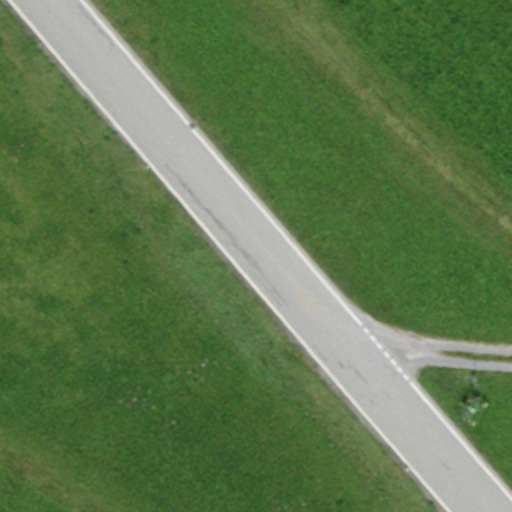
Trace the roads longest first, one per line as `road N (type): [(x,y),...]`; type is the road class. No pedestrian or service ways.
road 1 (tertiary): [(487,511),(50,0)]
road 2 (track): [(511,350),(336,341)]
